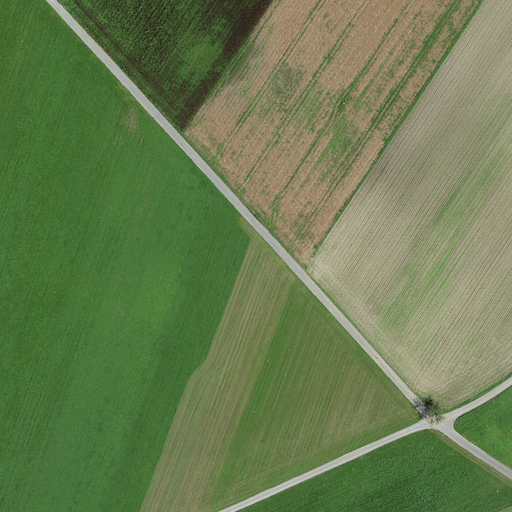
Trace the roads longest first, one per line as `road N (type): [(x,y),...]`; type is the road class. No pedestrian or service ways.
road 1 (track): [(511,473),(438,424),(50,0)]
road 2 (track): [(511,382),(438,424),(231,511)]
